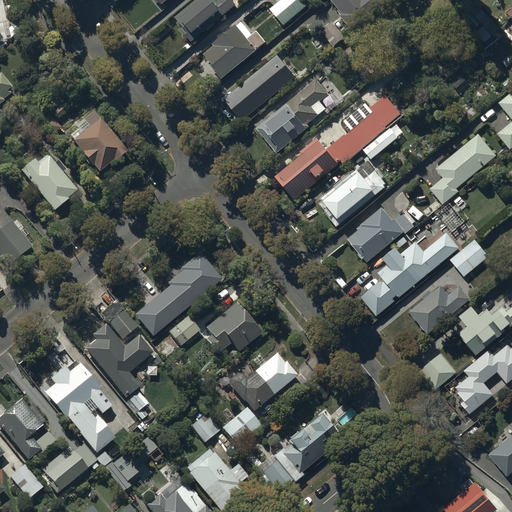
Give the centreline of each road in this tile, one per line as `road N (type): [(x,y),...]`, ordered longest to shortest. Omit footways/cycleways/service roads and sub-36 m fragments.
road 1 (residential): [(202,170),(392,404),(392,445)]
road 2 (residential): [(0,339),(202,170)]
road 3 (residential): [(63,0),(202,170)]
